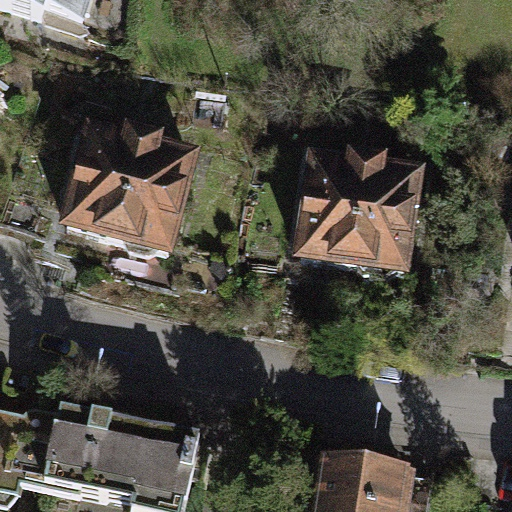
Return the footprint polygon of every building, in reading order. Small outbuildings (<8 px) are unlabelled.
[(0,0),(0,13),(33,23),(35,14),(73,26),(80,0),(0,0)] [(83,138),(58,232),(158,258),(183,164),(83,138)] [(305,167),(292,263),(395,277),(409,181),(305,167)] [(202,511),(214,455),(70,426),(55,501),(109,511),(202,511)] [(420,511),(424,488),(325,473),(319,511),(420,511)]
